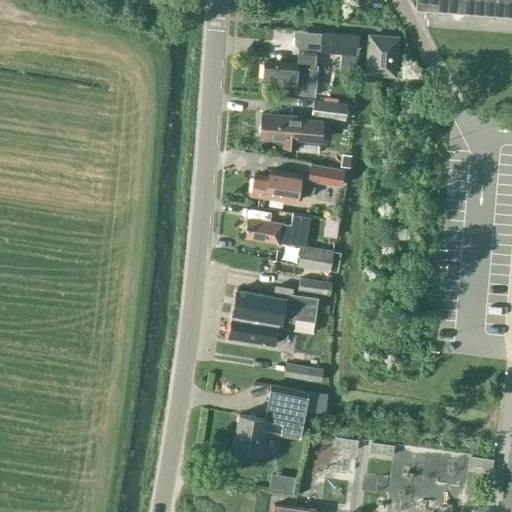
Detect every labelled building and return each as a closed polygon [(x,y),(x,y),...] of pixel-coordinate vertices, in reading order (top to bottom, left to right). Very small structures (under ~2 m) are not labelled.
[(511,0),(416,0),(416,8),(511,16),(511,0)] [(269,41),(286,42),(287,30),(270,29),(269,41)] [(293,30),(293,47),(314,47),(315,31),(293,30)] [(355,74),(359,35),(320,31),(319,52),(348,54),(346,73),(355,74)] [(397,38),(370,36),(367,71),(393,73),(397,38)] [(295,86),(295,88),(294,92),(305,93),(305,89),(316,89),(318,65),(316,65),(317,50),(298,49),(297,64),(263,62),(261,84),(295,86)] [(310,117),(345,120),(345,115),(354,116),(355,97),(338,96),(338,99),(312,97),(310,117)] [(257,132),(259,134),(259,138),(283,140),(282,147),(319,150),(323,118),(261,113),(260,126),(258,127),(257,132)] [(268,170),(267,178),(254,176),(251,194),(283,199),(283,198),(295,201),(297,193),(313,195),(315,183),(341,187),(344,169),(310,164),(308,177),(268,170)] [(281,223),(247,218),(244,237),(278,242),(300,246),(305,246),(310,217),(293,214),(291,225),(281,224),(281,223)] [(305,246),(300,246),(297,266),(329,271),(332,251),(305,246)] [(331,283),(299,279),(297,290),(329,295),(331,283)] [(282,317),(295,319),(313,322),(317,297),(291,293),(291,289),(275,286),(273,295),(236,289),(231,315),(280,323),(282,317)] [(231,315),(228,337),(273,345),(274,338),(286,340),(287,330),(293,331),(295,319),(282,317),(280,323),(231,315)] [(284,376),(321,381),(323,367),(286,362),(284,376)] [(263,418),(238,414),(232,448),(259,453),(263,432),(297,438),(305,391),(269,384),(263,418)] [(334,436),(332,451),(354,455),(357,439),(334,436)] [(368,456),(390,458),(392,444),(370,441),(368,456)] [(511,511),(511,446),(510,446),(500,511),(511,511)] [(491,474),(490,456),(468,457),(468,475),(491,474)] [(458,511),(460,461),(449,461),(449,477),(418,476),(416,511),(458,511)]
